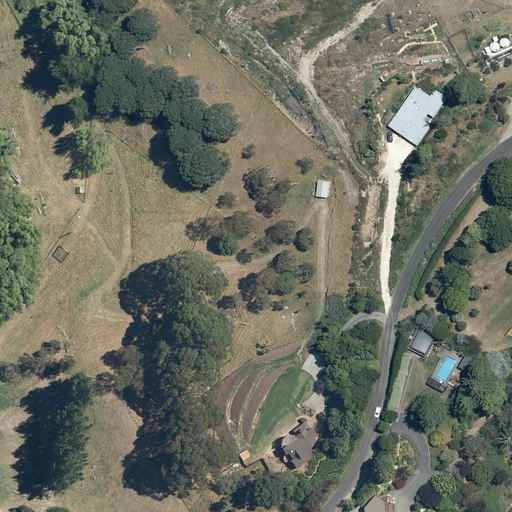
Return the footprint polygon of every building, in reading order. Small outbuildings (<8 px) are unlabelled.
[(430,96),(426,94),(415,86),(388,126),(417,146),(431,125),(424,121),(428,114),(433,117),(447,98),(434,89),(430,96)] [(332,180),(321,178),(318,195),(329,197),(332,180)] [(435,335),(424,329),(415,347),(426,353),(435,335)] [(316,443),(305,421),(283,433),(288,443),(277,449),(289,472),(313,459),(307,447),(316,443)] [(391,511),(391,505),(374,490),(361,505),(361,511),(391,511)]
